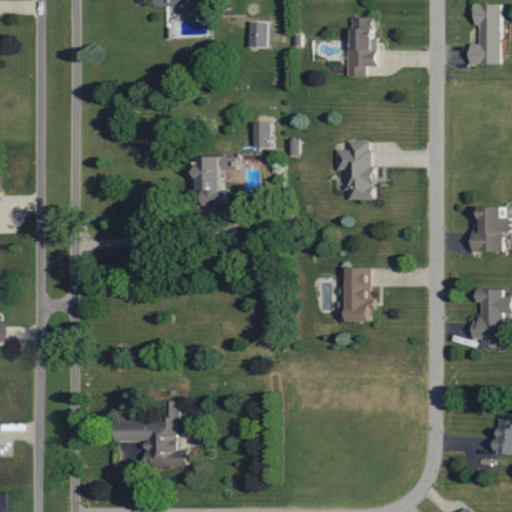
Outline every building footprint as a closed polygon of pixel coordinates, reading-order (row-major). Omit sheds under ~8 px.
[(156,0),(157,6),(187,5),(187,11),(209,10),(209,0),(156,0)] [(503,4),(476,4),(476,25),(481,25),(481,44),(472,44),(472,64),(502,64),(503,4)] [(349,76),(367,76),(368,66),(378,66),(379,36),(374,36),(375,17),(353,17),(353,49),(350,49),(349,76)] [(251,47),(269,47),(270,21),(251,20),(251,47)] [(255,146),(272,147),(272,122),(256,122),(255,146)] [(339,150),(339,169),(346,169),(347,190),(351,190),(351,200),(377,199),(376,166),(373,166),(373,141),(351,141),(351,149),(339,150)] [(199,191),(203,191),(203,205),(228,205),(228,189),(223,189),(224,170),(239,170),(239,157),(200,156),(199,191)] [(505,252),(505,232),(511,232),(511,217),(506,217),(506,207),(481,207),(480,230),(475,230),(474,251),(505,252)] [(372,267),(348,268),(349,321),(372,321),(372,310),(377,310),(376,298),(373,298),(372,267)] [(505,312),(511,312),(511,296),(506,296),(505,289),(479,289),(479,302),(483,302),(483,320),(475,320),(475,339),(484,339),(484,348),(506,348),(505,312)] [(117,420),(117,441),(148,441),(148,468),(189,467),(189,451),(180,451),(180,401),(165,401),(165,420),(117,420)] [(511,454),(511,415),(502,416),(502,435),(497,435),(496,454),(511,454)]
